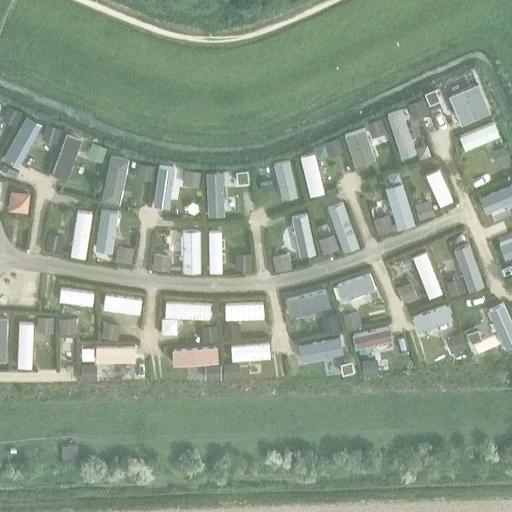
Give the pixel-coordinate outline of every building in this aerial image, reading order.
[(460,80),(466,94),(481,87),(475,73),(460,80)] [(426,95),(439,126),(454,120),(450,110),(457,107),(451,92),(444,95),(441,89),(426,95)] [(407,104),(413,118),(427,112),(422,98),(407,104)] [(7,105),(1,119),(15,126),(22,112),(7,105)] [(388,115),(399,150),(412,146),(401,111),(388,115)] [(26,116),(5,155),(17,162),(39,123),(26,116)] [(366,123),(371,137),(386,132),(381,117),(366,123)] [(493,122),(459,136),(465,149),(498,134),(493,122)] [(46,123),(41,138),(55,143),(60,128),(46,123)] [(92,140),(105,141),(106,128),(93,127),(92,140)] [(344,134),(355,166),(374,159),(364,128),(344,134)] [(51,173),(66,179),(81,138),(66,133),(51,173)] [(323,142),(328,157),(344,151),(338,136),(323,142)] [(296,141),(263,150),(267,163),(300,154),(296,141)] [(92,142),(86,156),(101,162),(106,147),(92,142)] [(504,145),(490,150),(495,165),(510,159),(504,145)] [(300,155),(309,195),(323,191),(314,152),(300,155)] [(111,155),(104,192),(117,194),(124,157),(111,155)] [(291,160),(259,168),(262,179),(294,171),(291,160)] [(137,162),(136,178),(152,179),(154,164),(137,162)] [(426,174),(439,205),(452,199),(438,168),(426,174)] [(158,169),(154,201),(165,203),(170,170),(158,169)] [(184,169),(182,184),(198,186),(200,171),(184,169)] [(232,171),(234,186),(249,184),(247,169),(232,171)] [(206,175),(208,216),(222,215),(220,174),(206,175)] [(511,181),(478,196),(485,211),(511,198),(511,181)] [(388,187),(399,223),(412,219),(401,183),(388,187)] [(9,207),(25,209),(27,193),(11,191),(9,207)] [(429,199),(414,204),(419,218),(434,213),(429,199)] [(327,208),(343,249),(356,244),(341,203),(327,208)] [(101,209),(95,253),(109,255),(115,211),(101,209)] [(77,210),(70,254),(84,256),(91,212),(77,210)] [(294,215),(302,254),(314,252),(306,212),(294,215)] [(373,219),(378,233),(392,229),(387,214),(373,219)] [(118,243),(136,243),(137,228),(119,227),(118,243)] [(181,229),(182,271),(200,270),(199,229),(181,229)] [(208,231),(209,271),(221,271),(220,230),(208,231)] [(48,232),(45,247),(60,250),(63,235),(48,232)] [(318,238),(323,253),(338,248),(333,233),(318,238)] [(155,250),(171,253),(174,236),(158,234),(155,250)] [(478,271),(465,235),(454,239),(467,276),(478,271)] [(280,251),(293,250),(291,236),(278,238),(280,251)] [(511,239),(498,246),(502,257),(511,252),(511,239)] [(117,244),(115,260),(130,262),(133,247),(117,244)] [(441,291),(425,251),(412,256),(428,296),(441,291)] [(272,255),(275,271),(290,267),(287,252),(272,255)] [(154,253),(153,268),(168,270),(170,254),(154,253)] [(235,253),(235,269),(251,268),(251,253),(235,253)] [(369,274),(333,286),(337,298),(373,285),(369,274)] [(446,281),(450,295),(465,291),(461,277),(446,281)] [(411,281),(397,286),(402,301),(416,296),(411,281)] [(326,288),(284,299),(288,314),(330,303),(326,288)] [(12,293),(0,291),(0,307),(11,308),(12,293)] [(140,298),(105,293),(103,308),(138,312),(140,298)] [(80,296),(83,336),(95,335),(92,295),(80,296)] [(209,303),(165,301),(164,315),(209,317),(209,303)] [(262,302),(224,303),(225,318),(262,316),(262,302)] [(489,307),(505,345),(511,342),(511,326),(501,302),(489,307)] [(446,303),(411,316),(417,330),(452,317),(446,303)] [(342,313),(346,328),(361,325),(357,310),(342,313)] [(321,317),(324,332),(340,329),(336,313),(321,317)] [(16,316),(14,360),(28,361),(30,317),(16,316)] [(52,332),(53,317),(37,316),(36,331),(52,332)] [(75,332),(74,317),(59,318),(60,333),(75,332)] [(103,321),(101,337),(117,338),(119,323),(103,321)] [(224,323),(224,338),(240,337),(239,322),(224,323)] [(201,326),(203,342),(218,339),(216,324),(201,326)] [(388,326),(352,334),(355,347),(391,339),(388,326)] [(476,326),(462,331),(468,346),(482,340),(476,326)] [(460,332),(446,337),(451,352),(465,347),(460,332)] [(344,335),(301,343),(304,357),(347,349),(344,335)] [(268,342),(230,345),(231,359),(269,356),(268,342)] [(135,345),(94,345),(94,359),(135,359),(135,345)] [(216,345),(172,349),(173,363),(217,360),(216,345)] [(376,359),(361,360),(362,375),(377,374),(376,359)] [(355,361),(340,362),(341,377),(357,376),(355,361)] [(239,363),(223,363),(223,378),(239,379),(239,363)] [(96,364),(81,365),(81,380),(97,379),(96,364)] [(220,364),(205,364),(205,380),(220,379),(220,364)]
